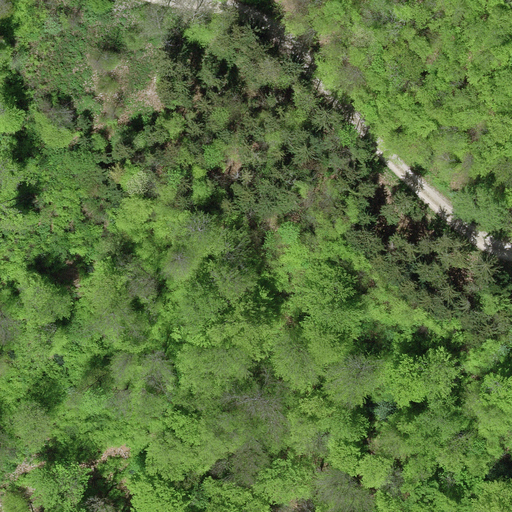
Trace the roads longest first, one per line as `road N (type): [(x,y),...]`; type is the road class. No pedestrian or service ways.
road 1 (track): [(380,511),(337,424),(300,386),(259,371),(221,381),(0,487)]
road 2 (track): [(169,0),(240,6),(264,21),(462,241),(511,256)]
